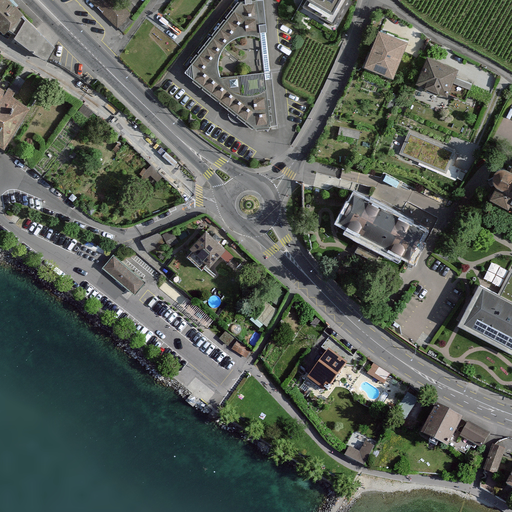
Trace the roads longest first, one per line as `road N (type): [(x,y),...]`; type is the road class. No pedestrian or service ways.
road 1 (primary): [(265,228),(371,336),(429,379),(511,417)]
road 2 (residential): [(0,218),(232,386),(247,366)]
road 3 (primary): [(38,0),(236,189)]
road 4 (residential): [(0,47),(42,67),(212,201)]
road 5 (residential): [(11,177),(115,231),(147,230),(212,201)]
road 6 (tertiary): [(370,0),(294,163),(270,193)]
road 7 (residential): [(511,77),(386,0)]
